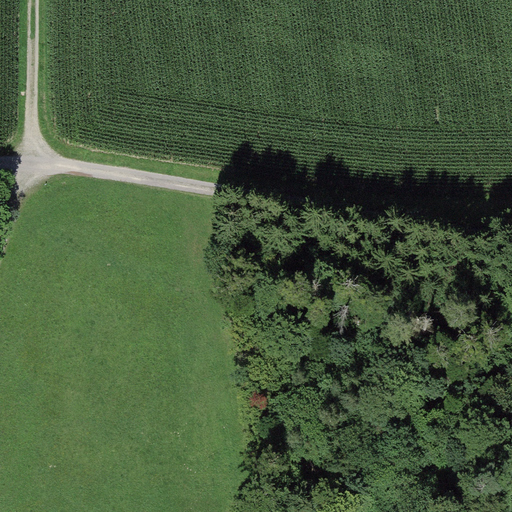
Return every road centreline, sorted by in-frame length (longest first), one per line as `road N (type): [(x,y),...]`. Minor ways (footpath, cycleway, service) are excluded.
road 1 (track): [(511,246),(33,166)]
road 2 (track): [(33,166),(34,0)]
